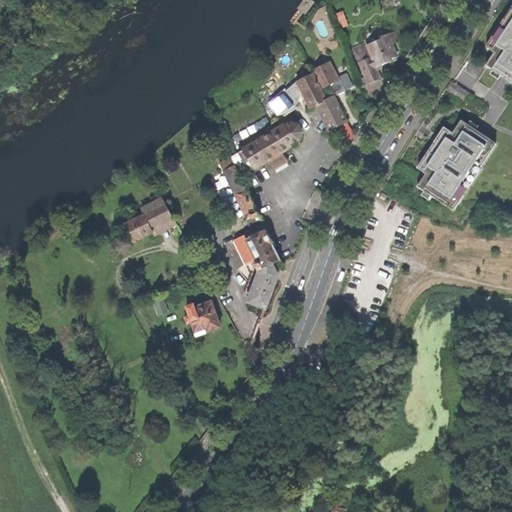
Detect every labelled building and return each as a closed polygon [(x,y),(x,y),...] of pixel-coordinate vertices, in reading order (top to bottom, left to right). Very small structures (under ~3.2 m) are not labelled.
[(502,18),(486,44),(493,50),(483,66),(486,68),(504,79),(511,84),(511,7),(510,6),(502,18)] [(341,27),(349,24),(344,10),(336,13),(341,27)] [(398,30),(390,33),(395,45),(402,41),(398,30)] [(374,81),(380,79),(376,68),(388,63),(387,61),(397,56),(395,50),(397,49),(395,45),(390,33),(376,39),(376,41),(369,44),(368,41),(354,48),(368,84),(374,81)] [(340,125),(350,120),(346,112),(342,114),(333,97),(326,101),(320,89),(338,81),(330,65),(297,81),(311,109),(319,104),(332,129),(340,125)] [(348,72),(338,77),(345,90),(354,85),(348,72)] [(455,78),(447,89),(464,100),(472,89),(455,78)] [(448,208),(455,213),(499,145),(480,133),(462,122),(454,134),(444,128),(436,139),(429,149),(415,171),(422,176),(415,187),(425,193),(423,196),(446,211),(448,208)] [(270,160),(275,169),(281,165),(287,161),(283,152),(295,145),(294,141),(299,138),(301,133),(298,126),(292,126),(286,129),(284,126),(245,149),(257,168),(270,160)] [(249,302),(266,308),(270,297),(277,276),(271,263),(280,259),(235,165),(224,171),(253,231),(237,239),(252,273),(246,291),(252,294),(249,302)] [(144,237),(175,222),(163,200),(142,210),(140,207),(122,216),(126,224),(125,225),(133,242),(144,237)] [(166,299),(156,302),(159,314),(170,312),(166,299)] [(208,330),(220,326),(212,301),(196,307),(194,303),(187,306),(196,335),(208,330)]
